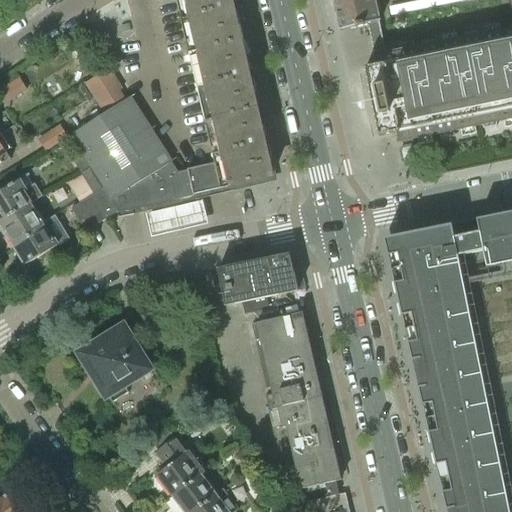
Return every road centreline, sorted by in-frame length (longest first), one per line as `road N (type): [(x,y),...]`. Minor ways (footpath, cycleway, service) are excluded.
road 1 (residential): [(0,333),(100,268),(330,220)]
road 2 (tertiary): [(399,511),(330,220)]
road 3 (tertiary): [(330,220),(279,0)]
road 4 (residential): [(330,220),(511,184)]
road 5 (residential): [(96,511),(0,381)]
